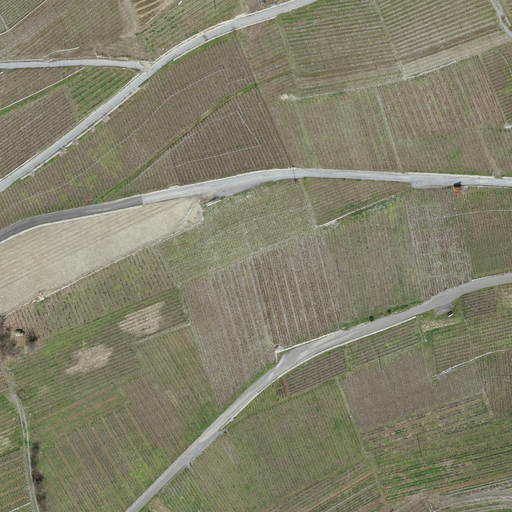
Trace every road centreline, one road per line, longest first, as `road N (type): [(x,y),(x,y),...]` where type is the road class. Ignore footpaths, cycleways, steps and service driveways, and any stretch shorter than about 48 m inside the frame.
road 1 (unclassified): [(511,182),(269,175),(51,217),(0,236)]
road 2 (unclassified): [(132,511),(237,403),(293,359),(460,290),(511,277)]
road 3 (unclassified): [(0,186),(183,48),(307,0)]
